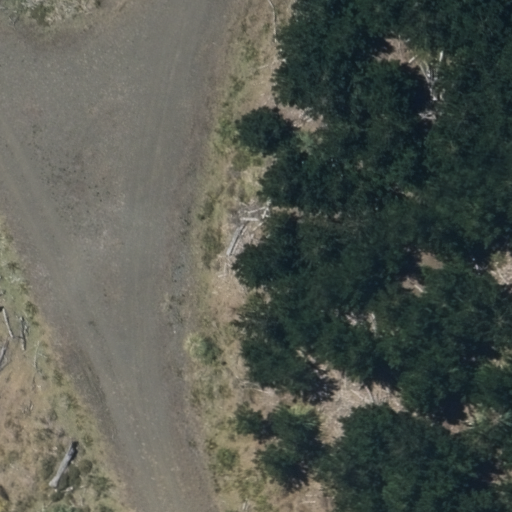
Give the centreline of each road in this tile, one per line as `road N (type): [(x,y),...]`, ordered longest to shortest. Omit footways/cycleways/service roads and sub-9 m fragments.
road 1 (track): [(180,511),(0,119)]
road 2 (track): [(133,0),(55,239)]
